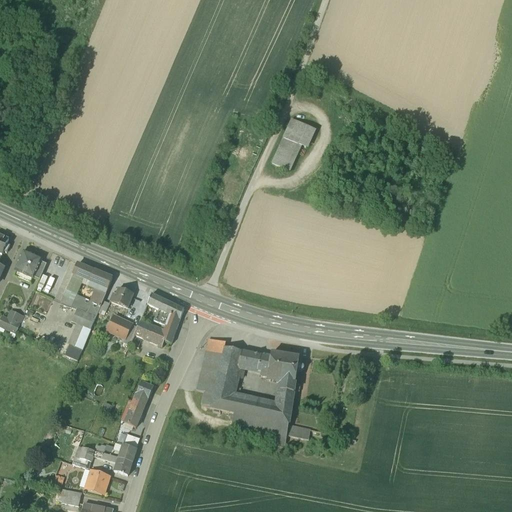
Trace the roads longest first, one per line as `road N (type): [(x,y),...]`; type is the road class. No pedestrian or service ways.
road 1 (secondary): [(511,354),(280,326),(206,301)]
road 2 (secondary): [(206,301),(0,211)]
road 3 (unclassified): [(206,301),(129,511)]
